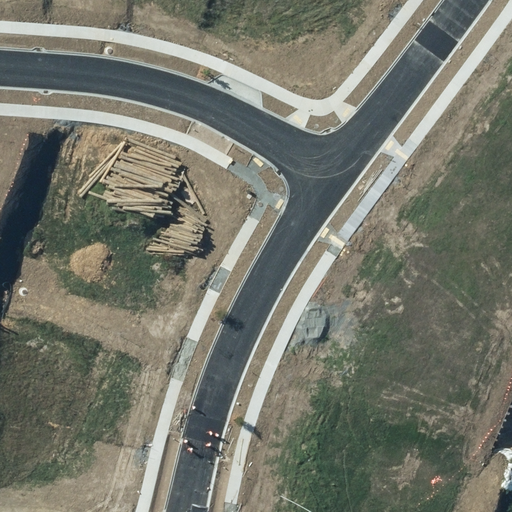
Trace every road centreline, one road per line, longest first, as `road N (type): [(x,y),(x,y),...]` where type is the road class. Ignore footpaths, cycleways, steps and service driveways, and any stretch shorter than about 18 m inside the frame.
road 1 (residential): [(332,171),(244,323),(217,388),(190,511)]
road 2 (residential): [(0,66),(171,88),(250,121),(332,171)]
road 3 (residential): [(465,0),(332,171)]
